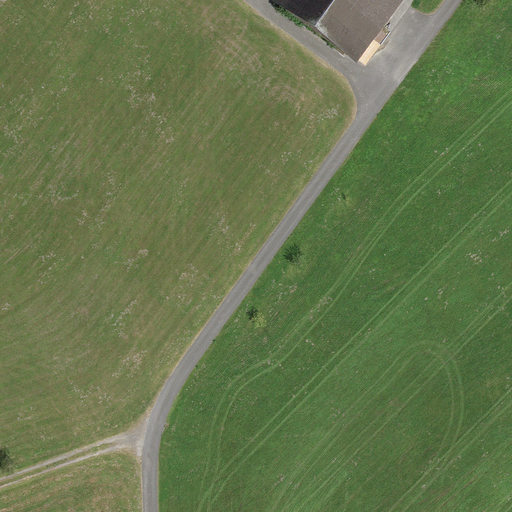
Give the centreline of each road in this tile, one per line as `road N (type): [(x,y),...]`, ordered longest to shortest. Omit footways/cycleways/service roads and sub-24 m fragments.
road 1 (track): [(457,0),(164,410),(147,466),(152,511)]
road 2 (track): [(0,488),(156,437)]
